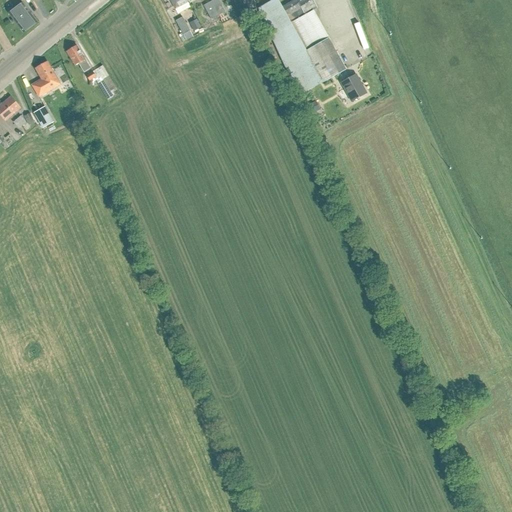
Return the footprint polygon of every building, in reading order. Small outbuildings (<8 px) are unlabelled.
[(217,0),(214,0),(210,3),(217,16),(224,13),(217,0)] [(265,15),(261,7),(257,9),(298,96),(346,70),(313,11),(317,8),(312,0),(294,0),(282,7),(278,0),(273,0),(265,5),(269,12),(265,15)] [(23,33),(37,22),(22,3),(8,14),(23,33)] [(217,16),(210,3),(203,6),(210,20),(217,16)] [(190,30),(200,26),(195,11),(185,15),(190,30)] [(189,32),(182,17),(175,21),(182,35),(189,32)] [(84,72),(90,69),(76,46),(66,52),(76,67),(80,65),(84,72)] [(91,60),(94,66),(100,63),(96,56),(91,60)] [(35,69),(42,81),(32,86),(39,97),(61,85),(47,62),(35,69)] [(101,67),(96,70),(86,76),(89,82),(94,79),(107,100),(112,97),(114,96),(112,93),(116,91),(101,67)] [(366,94),(355,75),(341,83),(351,102),(366,94)] [(20,108),(11,97),(3,103),(13,115),(20,108)] [(307,106),(312,114),(320,110),(315,101),(307,106)] [(3,103),(0,105),(0,116),(5,121),(13,115),(3,103)] [(54,122),(45,107),(33,114),(41,129),(54,122)] [(34,123),(30,114),(24,117),(28,126),(34,123)] [(21,116),(17,119),(22,125),(26,122),(21,116)] [(57,121),(60,127),(69,123),(73,121),(71,117),(68,118),(67,117),(57,121)] [(22,125),(17,119),(13,122),(18,129),(22,125)] [(6,143),(13,136),(7,130),(0,137),(6,143)]
